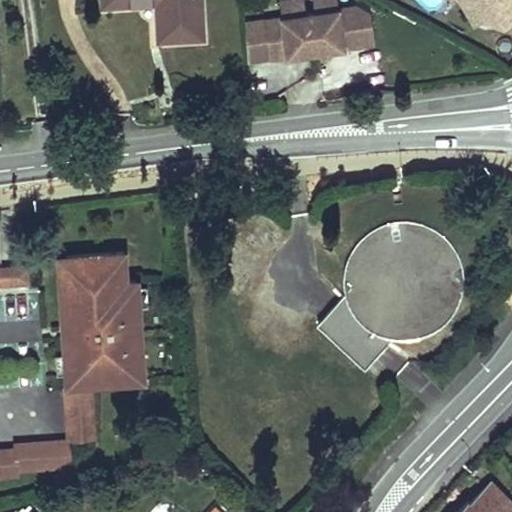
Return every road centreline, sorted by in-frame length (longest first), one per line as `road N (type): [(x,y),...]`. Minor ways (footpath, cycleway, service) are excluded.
road 1 (secondary): [(290,137),(0,172)]
road 2 (secondary): [(511,93),(290,137)]
road 3 (secondary): [(290,137),(511,143)]
road 4 (tertiary): [(511,350),(367,511)]
road 5 (tertiary): [(398,511),(511,395)]
